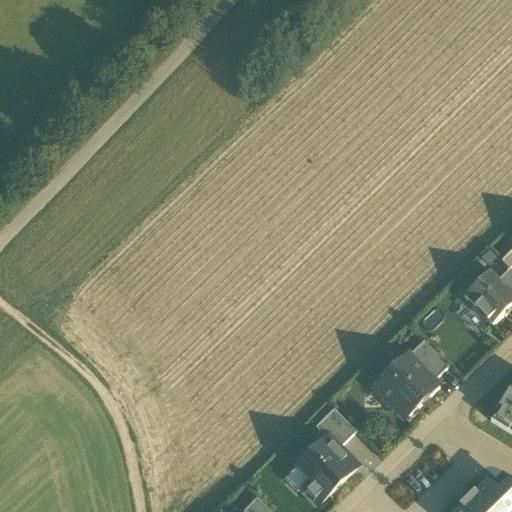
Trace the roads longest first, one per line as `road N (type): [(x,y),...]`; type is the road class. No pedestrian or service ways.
road 1 (track): [(0,243),(230,0)]
road 2 (track): [(138,511),(119,412),(0,296)]
